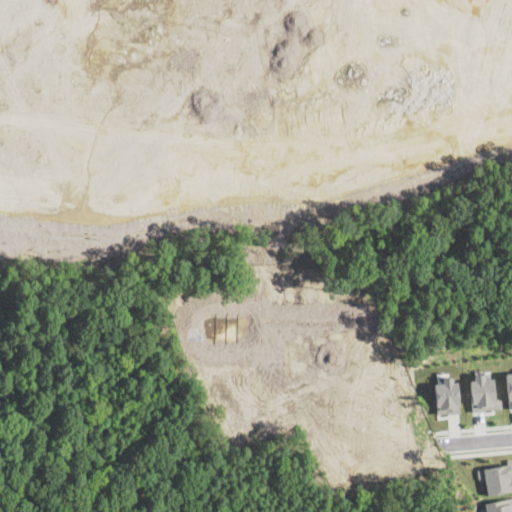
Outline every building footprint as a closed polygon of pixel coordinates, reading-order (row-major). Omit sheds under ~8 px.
[(511,371),(503,372),(507,408),(511,407),(511,371)] [(471,410),(500,408),(500,398),(493,399),(492,377),(483,378),(483,373),(469,374),(471,410)] [(433,382),(434,413),(458,412),(457,378),(440,378),(440,382),(433,382)] [(486,494),(511,489),(511,460),(475,468),(477,480),(483,479),(486,494)] [(511,511),(486,511),(484,502),(511,496),(511,511)]
